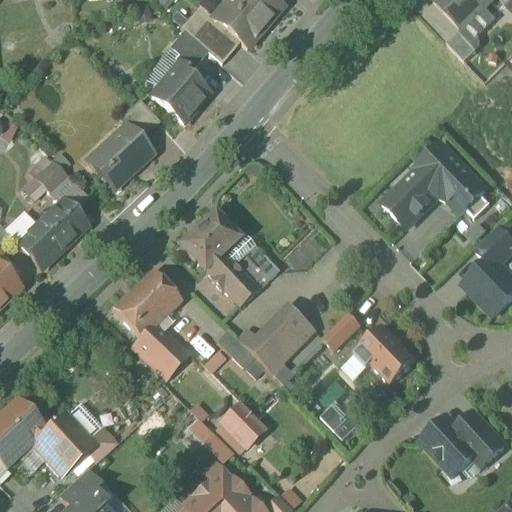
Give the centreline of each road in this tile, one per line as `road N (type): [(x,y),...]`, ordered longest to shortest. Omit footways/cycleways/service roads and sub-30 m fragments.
road 1 (residential): [(0,367),(247,122)]
road 2 (residential): [(247,122),(470,356)]
road 3 (residential): [(470,356),(356,480)]
road 4 (residential): [(247,122),(357,0)]
